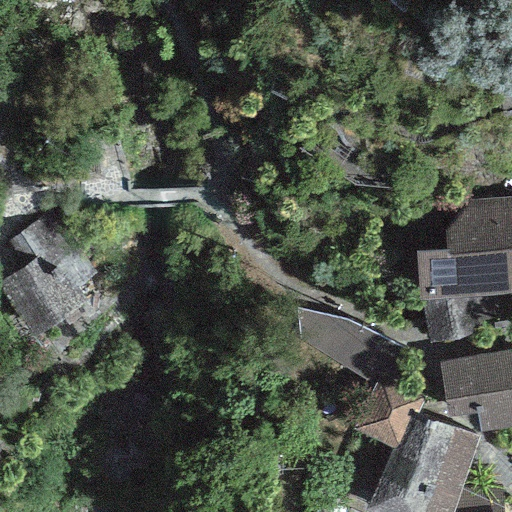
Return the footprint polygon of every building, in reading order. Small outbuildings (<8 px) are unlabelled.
[(415,252),(418,300),(422,300),(476,297),(511,294),(511,196),(443,201),(446,250),(415,252)] [(23,268),(0,283),(0,288),(34,337),(85,303),(75,287),(96,273),(68,232),(59,238),(44,216),(6,242),(23,268)] [(476,297),(422,300),(431,351),(485,342),(476,297)] [(511,352),(438,364),(446,418),(476,413),(479,432),(511,427),(511,352)] [(426,390),(379,371),(354,432),(393,448),(367,511),(368,511),(451,511),(478,437),(417,412),(426,390)]
